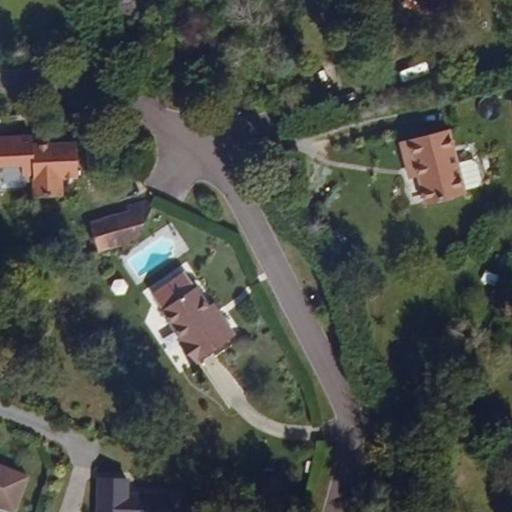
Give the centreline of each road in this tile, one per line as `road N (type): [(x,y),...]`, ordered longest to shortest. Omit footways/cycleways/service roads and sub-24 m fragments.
road 1 (residential): [(333,511),(347,431),(339,403),(200,130),(53,89)]
road 2 (unknown): [(200,130),(511,46)]
